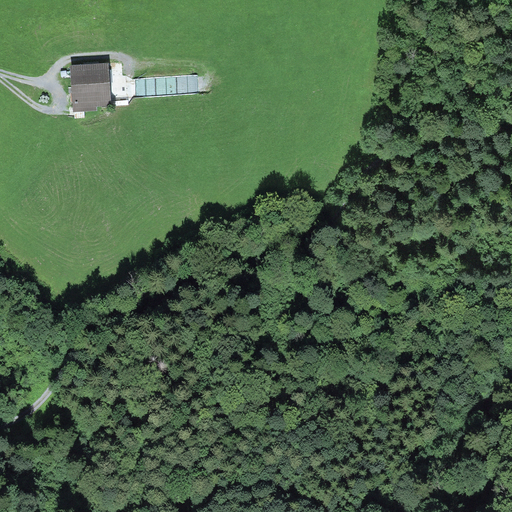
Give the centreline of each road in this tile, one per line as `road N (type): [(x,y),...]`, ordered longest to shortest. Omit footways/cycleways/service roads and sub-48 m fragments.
road 1 (track): [(511,125),(390,155),(365,173),(329,223),(110,322),(86,339),(40,404),(0,424)]
road 2 (track): [(119,511),(231,505),(315,511)]
road 3 (track): [(0,71),(51,77),(63,65),(116,55),(131,71)]
